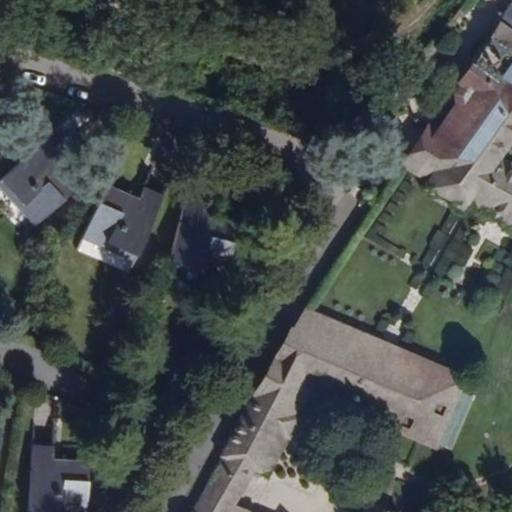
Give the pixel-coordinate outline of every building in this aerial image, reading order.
[(511,4),(457,82),(463,87),(459,92),(469,100),(441,140),(457,150),(491,106),(511,120),(511,4)] [(436,42),(386,101),(399,111),(445,49),(436,42)] [(0,179),(38,220),(75,187),(52,160),(60,152),(46,136),(0,179)] [(104,185),(84,232),(136,254),(161,196),(142,189),(137,199),(104,185)] [(185,198),(169,259),(224,273),(236,224),(203,215),(205,203),(185,198)] [(449,236),(436,268),(457,277),(471,245),(449,236)] [(511,271),(511,236),(496,261),(511,271)] [(356,336),(301,315),(253,397),(294,418),(317,378),(333,384),(348,347),(351,349),(356,336)] [(367,341),(356,336),(351,349),(348,347),(333,384),(351,391),(365,355),(362,354),(367,341)] [(365,355),(351,391),(344,410),(412,436),(414,433),(435,379),(439,369),(367,341),(362,354),(365,355)] [(435,379),(414,433),(430,439),(451,385),(435,379)] [(281,432),(243,411),(226,447),(253,460),(291,475),(330,489),(343,458),(312,445),(298,450),(294,460),(273,452),(281,432)] [(31,446),(29,509),(82,511),(85,511),(88,462),(53,460),(53,448),(31,446)] [(291,475),(253,460),(240,488),(278,502),(291,475)] [(273,511),(278,502),(240,488),(228,511),(273,511)]
